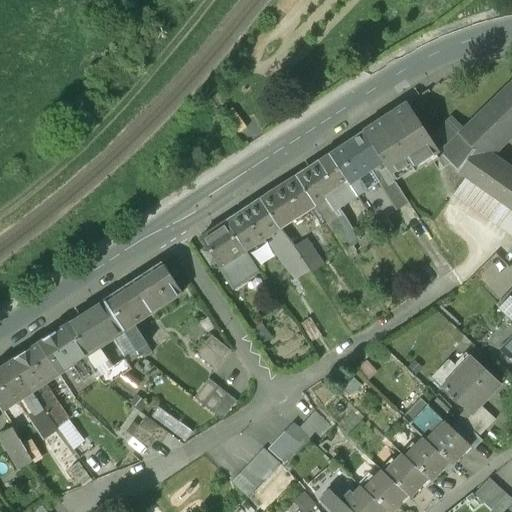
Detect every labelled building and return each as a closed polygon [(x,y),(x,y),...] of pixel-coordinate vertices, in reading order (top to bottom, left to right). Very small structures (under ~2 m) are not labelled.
[(511,85),(460,136),(473,150),(475,147),(485,155),(511,129),(511,85)] [(407,103),(362,132),(382,162),(384,167),(390,175),(408,163),(411,167),(437,149),(434,144),(407,103)] [(362,132),(329,154),(348,184),(370,170),(382,162),(362,132)] [(511,174),(485,155),(475,147),(473,150),(460,136),(442,153),(457,171),(511,209),(511,174)] [(329,154),(295,176),(315,206),(329,197),(332,201),(328,204),(334,212),(357,197),(348,184),(329,154)] [(382,162),(370,170),(373,174),(384,167),(382,162)] [(384,167),(373,174),(382,188),(393,181),(390,175),(384,167)] [(295,176),(262,198),(281,228),(315,206),(295,176)] [(510,210),(465,177),(453,194),(498,227),(510,210)] [(408,203),(393,181),(382,188),(397,210),(408,203)] [(281,228),(262,198),(228,220),(247,250),(272,234),(275,239),(271,241),(295,279),(309,269),(294,246),(281,228)] [(352,208),(327,225),(348,257),(355,252),(351,246),(359,241),(350,227),(356,223),(354,220),(358,217),(352,208)] [(228,220),(201,237),(207,246),(203,249),(212,264),(217,261),(221,267),(247,250),(228,220)] [(322,265),(305,239),(294,246),(309,269),(311,273),(322,265)] [(166,261),(107,299),(127,329),(139,349),(148,341),(137,324),(186,290),(166,261)] [(511,295),(500,309),(511,320),(511,338),(500,351),(511,362),(511,295)] [(127,329),(107,299),(95,307),(115,337),(127,329)] [(95,307),(67,325),(87,355),(96,349),(115,337),(95,307)] [(67,325),(41,342),(61,372),(76,363),(87,380),(98,373),(87,355),(67,325)] [(212,333),(198,351),(216,367),(231,348),(212,333)] [(148,341),(139,349),(143,354),(146,356),(153,350),(148,341)] [(41,342),(14,360),(46,409),(49,414),(61,406),(46,382),(61,372),(41,342)] [(110,369),(102,355),(100,356),(96,349),(87,355),(98,373),(104,382),(114,375),(117,379),(134,369),(130,362),(122,367),(120,363),(110,369)] [(469,357),(453,373),(447,367),(435,379),(472,414),(499,385),(469,357)] [(14,360),(0,368),(0,400),(5,409),(22,398),(34,417),(46,409),(14,360)] [(211,378),(196,396),(224,418),(238,399),(211,378)] [(451,428),(421,399),(402,419),(424,439),(449,462),(452,465),(470,446),(451,428)] [(72,419),(61,406),(49,414),(60,427),(72,419)] [(49,414),(46,409),(34,417),(47,436),(60,427),(49,414)] [(330,428),(314,413),(307,420),(323,435),(330,428)] [(169,431),(147,415),(140,424),(156,437),(162,441),(169,431)] [(478,437),(460,419),(451,428),(470,446),(478,437)] [(140,424),(135,420),(127,430),(149,447),(156,437),(140,424)] [(323,435),(307,420),(299,428),(309,438),(315,443),(323,435)] [(299,428),(293,423),(285,431),(301,446),(309,438),(299,428)] [(35,460),(16,428),(3,435),(22,468),(27,465),(34,476),(39,473),(33,462),(35,460)] [(301,446),(285,431),(278,439),(294,454),(301,446)] [(294,454),(278,439),(270,447),(281,462),(284,465),(294,454)] [(424,439),(406,457),(427,478),(431,481),(449,462),(424,439)] [(281,462),(267,448),(259,457),(273,470),(281,462)] [(406,457),(402,454),(384,473),(407,494),(409,497),(427,478),(406,457)] [(273,470),(259,457),(251,465),(266,479),(273,470)] [(266,479),(251,465),(243,473),(258,487),(266,479)] [(384,473),(382,471),(364,489),(386,511),(387,511),(390,511),(407,494),(384,473)] [(243,473),(235,481),(250,495),(258,487),(243,473)] [(284,474),(260,487),(268,501),(292,488),(284,474)] [(489,478),(474,495),(482,502),(497,486),(489,478)] [(497,486),(482,502),(490,510),(505,494),(497,486)] [(361,487),(346,504),(331,490),(321,501),(332,511),(385,511),(386,511),(364,489),(361,487)] [(511,500),(505,494),(490,510),(492,511),(503,511),(511,503),(511,500)]
